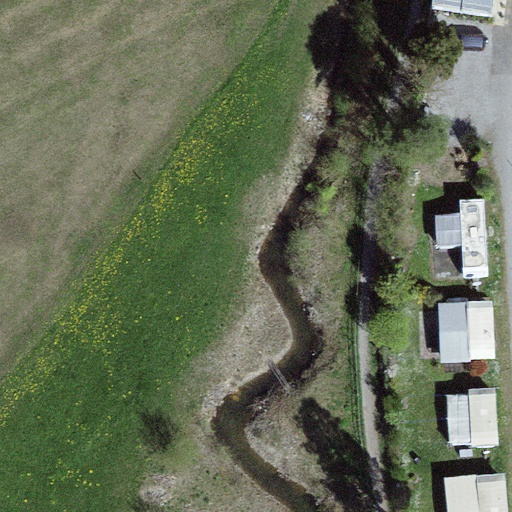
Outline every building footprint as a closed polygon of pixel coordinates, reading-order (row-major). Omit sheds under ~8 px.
[(439,0),(438,18),(499,23),(500,0),(439,0)] [(469,281),(488,280),(485,219),(468,219),(469,246),(467,246),(469,281)] [(446,367),(497,365),(494,307),(443,310),(446,367)] [(448,401),(453,452),(501,447),(497,397),(448,401)] [(510,511),(509,481),(448,484),(449,511),(510,511)]
